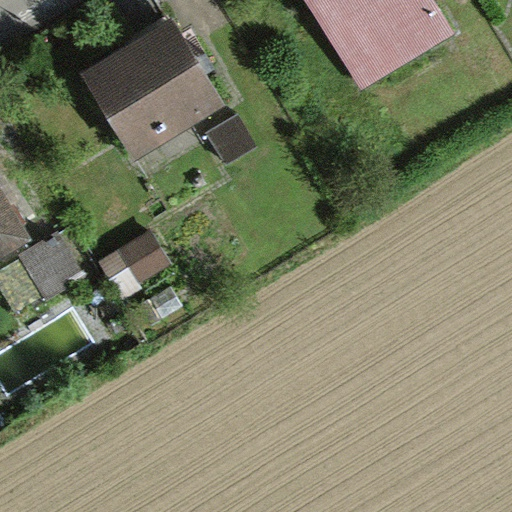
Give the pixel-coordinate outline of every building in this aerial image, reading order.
[(421,0),(310,0),(358,80),(440,31),(421,0)] [(166,21),(83,70),(130,147),(212,98),(166,21)] [(200,131),(217,158),(249,139),(232,111),(200,131)] [(0,251),(21,238),(0,203),(0,251)] [(117,290),(158,261),(139,233),(97,261),(117,290)] [(49,238),(0,269),(0,298),(8,311),(70,271),(49,238)]
